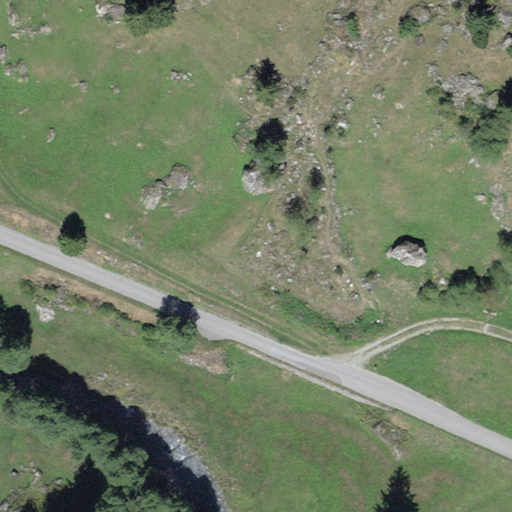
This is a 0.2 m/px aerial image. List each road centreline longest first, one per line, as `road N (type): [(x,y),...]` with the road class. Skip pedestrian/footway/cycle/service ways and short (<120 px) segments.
road 1 (tertiary): [(511,452),(0,237)]
road 2 (track): [(332,373),(410,331),(453,323),(511,337)]
